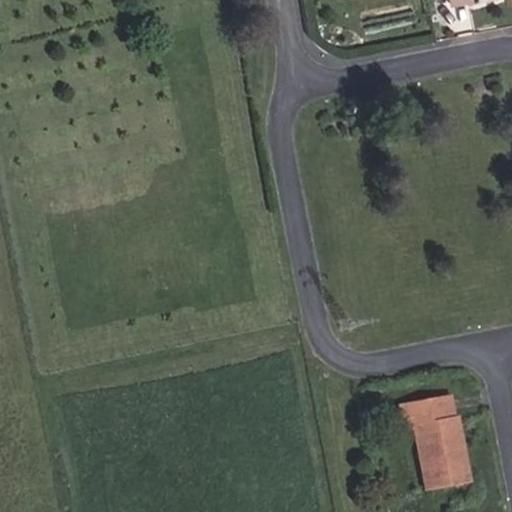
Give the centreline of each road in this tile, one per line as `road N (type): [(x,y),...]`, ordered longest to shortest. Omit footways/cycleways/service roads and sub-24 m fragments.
road 1 (residential): [(295,87),(287,144),(315,295),(340,353),(403,359),(493,345)]
road 2 (residential): [(295,87),(511,49)]
